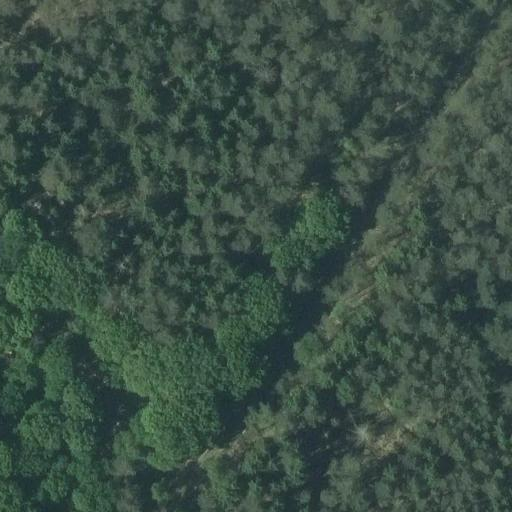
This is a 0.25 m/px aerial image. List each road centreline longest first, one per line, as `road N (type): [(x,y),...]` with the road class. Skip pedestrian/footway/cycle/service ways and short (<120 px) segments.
road 1 (track): [(508,0),(350,251),(160,511)]
road 2 (track): [(237,408),(134,341),(0,193)]
